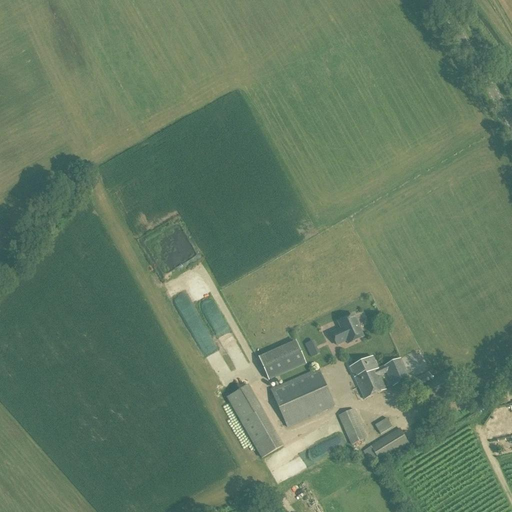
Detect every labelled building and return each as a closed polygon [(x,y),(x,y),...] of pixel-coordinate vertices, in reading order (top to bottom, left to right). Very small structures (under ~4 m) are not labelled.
[(82,168),(74,170),(77,177),(84,174),(82,168)] [(196,257),(194,233),(176,235),(177,243),(181,242),(182,253),(187,253),(188,258),(196,257)] [(170,287),(177,283),(174,277),(167,281),(170,287)] [(229,323),(203,278),(191,285),(217,330),(229,323)] [(181,309),(193,303),(184,283),(172,289),(181,309)] [(347,345),(364,337),(354,314),(337,322),(340,329),(330,333),(336,347),(346,342),(347,345)] [(238,362),(247,357),(234,336),(225,342),(238,362)] [(268,381),(306,365),(296,340),(258,357),(268,381)] [(377,369),(372,357),(350,368),(355,379),(354,380),(364,401),(386,390),(380,376),(386,374),(392,387),(410,379),(400,358),(377,369)] [(428,404),(466,386),(457,368),(420,386),(428,404)] [(287,428),(335,407),(318,369),(270,390),(287,428)] [(261,459),(284,446),(248,385),(226,398),(261,459)] [(350,446),(352,445),(367,438),(354,409),(338,416),(350,446)] [(386,420),(375,426),(380,435),(391,429),(386,420)] [(380,463),(410,446),(399,428),(370,446),(370,447),(362,452),(371,466),(374,464),(375,466),(380,462),(380,463)] [(322,460),(335,452),(331,444),(313,455),(316,459),(320,457),(322,460)] [(302,472),(298,465),(284,473),(288,480),(302,472)]
